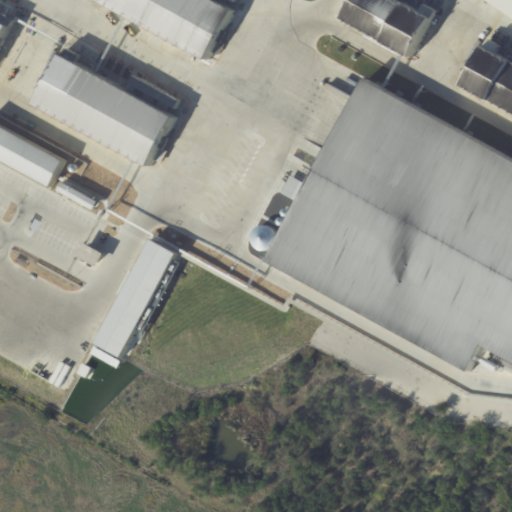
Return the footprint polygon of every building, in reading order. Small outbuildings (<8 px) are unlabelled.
[(94,0),(95,0),(211,58),(240,0),(94,0)] [(511,0),(511,19),(484,0),(511,0)] [(0,36),(5,39),(12,24),(0,18),(0,36)] [(464,87),(511,111),(511,59),(485,46),(464,87)] [(511,156),(361,83),(272,265),(350,303),(351,302),(355,294),(358,295),(361,301),(365,292),(371,295),(380,291),(376,299),(384,303),(381,297),(388,294),(382,306),(392,302),(395,308),(391,316),(394,323),(388,325),(385,318),(380,319),(377,312),(371,315),(369,310),(365,312),(362,306),(358,314),(473,370),(484,347),(511,360),(511,156)] [(0,158),(55,185),(68,158),(0,125),(0,158)] [(97,208),(100,199),(62,184),(59,193),(97,208)] [(126,358),(178,251),(151,238),(99,344),(126,358)] [(78,256),(99,267),(107,254),(85,242),(78,256)]
